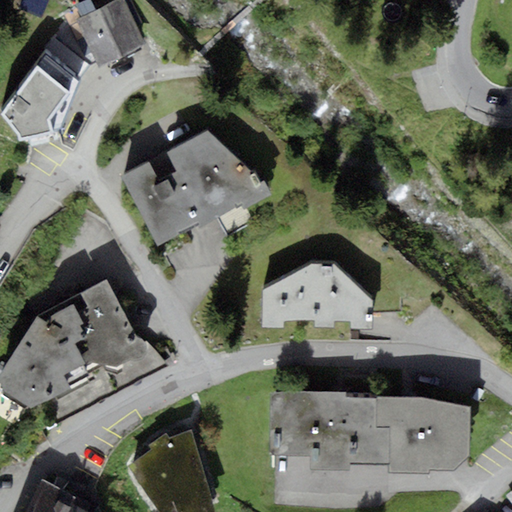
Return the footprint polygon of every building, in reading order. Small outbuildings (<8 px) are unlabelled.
[(41,17),(47,0),(25,0),(22,9),(41,17)] [(87,0),(75,6),(81,18),(96,11),(90,0),(87,0)] [(100,66),(145,44),(122,0),(117,0),(96,11),(81,18),(77,21),(100,66)] [(46,56),(2,115),(19,134),(19,140),(51,132),(48,120),(77,82),(46,56)] [(208,131),(121,177),(157,247),(179,236),(177,233),(196,223),(200,229),(235,208),(236,210),(243,207),(244,210),(272,196),(264,181),(260,184),(255,173),(252,174),(208,131)] [(263,290),(263,327),(283,327),(284,321),(315,320),(315,326),(334,328),(333,321),(352,320),(352,328),(373,329),(374,303),(333,265),(312,264),(263,290)] [(137,339),(107,280),(38,317),(0,376),(0,378),(7,394),(32,410),(91,380),(87,372),(100,366),(117,367),(130,360),(136,361),(141,360),(145,354),(146,346),(142,340),(137,339)] [(376,427),(376,397),(346,397),(346,393),(270,392),(269,456),(311,456),(311,472),(350,472),(350,464),(388,465),(388,427),(376,427)] [(421,397),(376,397),(376,427),(388,427),(388,465),(387,473),(428,474),(428,469),(462,469),(468,462),(471,409),(421,397)] [(151,452),(128,467),(159,511),(215,511),(192,428),(168,438),(166,434),(148,445),(151,452)] [(43,480),(25,511),(83,511),(71,505),(75,497),(43,480)]
